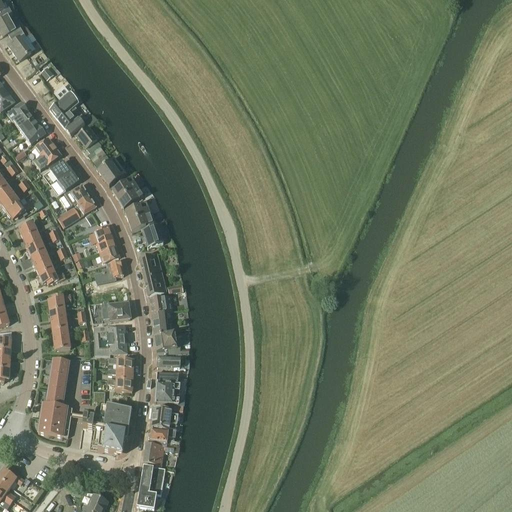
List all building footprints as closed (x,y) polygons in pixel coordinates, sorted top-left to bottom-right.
[(0,3),(0,22),(7,19),(8,19),(13,17),(9,10),(8,11),(4,12),(2,7),(0,3)] [(0,34),(3,40),(8,37),(9,39),(21,32),(19,29),(15,32),(8,19),(7,19),(0,22),(0,34)] [(31,56),(20,40),(24,38),(21,32),(9,39),(13,45),(8,48),(19,64),(31,56)] [(31,63),(22,69),(28,78),(37,72),(31,63)] [(47,83),(53,78),(47,70),(40,75),(47,83)] [(0,115),(0,116),(15,105),(0,85),(0,115)] [(63,102),(50,113),(58,122),(74,108),(75,109),(79,106),(71,95),(68,97),(67,96),(62,100),(63,102)] [(13,125),(27,115),(28,114),(22,106),(7,117),(13,125)] [(82,118),(75,109),(74,108),(58,122),(65,132),(71,139),(77,135),(78,135),(85,130),(78,121),(82,118)] [(19,132),(33,122),(27,115),(13,125),(19,132)] [(92,118),(85,124),(90,129),(96,124),(92,118)] [(39,130),(33,122),(19,132),(25,140),(39,130)] [(39,129),(39,130),(25,140),(31,148),(45,138),(39,129)] [(88,131),(76,140),(86,153),(86,152),(90,157),(96,152),(101,148),(88,131)] [(41,161),(34,166),(40,175),(47,169),(61,159),(48,142),(34,152),(41,161)] [(90,157),(87,159),(92,166),(101,159),(96,152),(90,157)] [(23,153),(14,160),(17,164),(26,157),(23,153)] [(3,167),(5,165),(10,162),(7,158),(0,163),(3,167)] [(114,161),(110,164),(97,173),(109,189),(125,177),(114,161)] [(55,170),(51,173),(58,184),(71,174),(68,171),(67,170),(68,167),(67,166),(64,165),(63,164),(55,170)] [(18,174),(15,170),(9,175),(12,179),(18,174)] [(71,174),(58,184),(66,194),(79,185),(78,183),(78,181),(77,179),(74,179),(71,174)] [(118,202),(137,191),(131,181),(112,193),(118,202)] [(30,190),(27,186),(21,191),(24,195),(30,190)] [(66,198),(65,198),(72,209),(75,208),(89,199),(85,193),(85,191),(83,188),(82,188),(66,198)] [(0,206),(13,197),(7,189),(0,193),(0,206)] [(143,200),(137,191),(118,202),(124,212),(143,200)] [(6,215),(19,205),(13,197),(0,206),(6,215)] [(76,209),(74,210),(80,220),(96,210),(95,209),(96,208),(94,205),(92,205),(89,199),(75,208),(76,209)] [(34,207),(38,213),(44,209),(39,203),(34,207)] [(19,205),(6,215),(13,223),(31,209),(28,206),(23,210),(19,205)] [(128,224),(150,217),(146,206),(125,214),(128,224)] [(74,210),(57,221),(63,231),(80,220),(74,210)] [(45,212),(38,216),(41,220),(48,217),(45,212)] [(88,231),(98,225),(93,216),(82,222),(88,231)] [(153,227),(150,217),(128,224),(132,235),(153,227)] [(145,243),(164,236),(162,230),(165,229),(164,225),(156,228),(157,229),(142,234),(145,243)] [(23,241),(37,235),(33,226),(19,232),(23,241)] [(115,251),(108,230),(94,234),(99,247),(96,248),(99,257),(115,251)] [(41,244),(37,235),(23,241),(27,251),(41,244)] [(166,242),(164,236),(145,243),(148,251),(163,246),(163,247),(169,245),(168,241),(166,242)] [(45,254),(41,244),(27,251),(31,260),(45,254)] [(59,259),(66,255),(64,251),(57,254),(59,259)] [(119,261),(115,251),(99,257),(102,267),(119,261)] [(49,263),(45,254),(31,260),(35,269),(49,263)] [(79,255),(73,258),(76,265),(82,263),(79,255)] [(157,257),(139,261),(148,299),(166,295),(157,257)] [(89,261),(83,263),(86,270),(92,268),(89,261)] [(53,272),(49,263),(35,269),(39,278),(53,272)] [(82,263),(75,266),(78,272),(85,269),(82,263)] [(116,284),(115,284),(115,281),(123,279),(121,270),(120,264),(110,267),(106,268),(107,272),(102,274),(103,278),(95,280),(97,289),(116,284)] [(56,280),(53,272),(39,278),(43,288),(47,286),(48,288),(65,281),(63,277),(56,280)] [(175,288),(167,290),(168,297),(183,295),(182,287),(175,288)] [(49,314),(65,312),(64,304),(70,303),(70,298),(52,300),(52,303),(48,304),(49,314)] [(152,318),(164,316),(166,316),(166,315),(172,315),(170,299),(150,302),(152,318)] [(128,309),(128,308),(109,311),(108,306),(89,309),(93,328),(130,322),(129,316),(130,314),(130,310),(128,309)] [(66,322),(65,312),(49,314),(50,324),(66,322)] [(154,336),(154,338),(167,336),(164,316),(152,318),(154,336)] [(0,330),(9,328),(6,318),(0,319),(0,330)] [(67,332),(66,322),(50,324),(52,334),(67,332)] [(125,330),(107,331),(94,332),(96,361),(110,361),(110,359),(127,357),(125,330)] [(69,342),(67,332),(52,334),(53,344),(69,342)] [(167,336),(154,338),(156,353),(177,351),(174,334),(172,335),(167,336)] [(0,341),(0,352),(11,353),(11,342),(0,341)] [(70,352),(69,342),(53,344),(55,354),(70,352)] [(0,363),(10,364),(11,353),(0,352),(0,363)] [(172,358),(172,360),(158,360),(157,371),(185,372),(186,357),(172,358)] [(0,374),(9,375),(10,364),(0,363),(0,374)] [(53,363),(51,378),(67,380),(69,365),(53,363)] [(133,375),(134,364),(117,363),(108,363),(108,368),(117,369),(116,373),(116,374),(133,375)] [(133,385),(133,375),(116,374),(116,373),(108,373),(108,378),(116,379),(116,384),(133,385)] [(0,385),(4,385),(4,382),(9,383),(9,375),(0,374),(0,385)] [(156,385),(157,385),(178,387),(179,377),(157,375),(156,385)] [(67,380),(51,378),(49,392),(64,395),(67,380)] [(132,395),(133,385),(116,384),(107,383),(107,389),(116,389),(115,395),(132,395)] [(179,396),(179,393),(180,387),(178,387),(157,385),(156,394),(179,396)] [(49,392),(46,407),(62,410),(64,395),(49,392)] [(178,407),(179,396),(156,394),(155,405),(156,405),(178,407)] [(105,395),(94,395),(93,406),(104,406),(105,395)] [(62,410),(46,407),(43,407),(38,436),(68,440),(72,412),(62,410)] [(175,407),(175,408),(164,407),(163,410),(155,408),(155,411),(154,410),(151,430),(176,433),(176,427),(178,414),(182,415),(183,409),(183,408),(175,407)] [(84,417),(82,432),(93,434),(90,452),(122,457),(124,443),(127,443),(132,414),(96,408),(94,419),(84,417)] [(174,440),(176,433),(151,430),(149,444),(149,447),(166,449),(166,447),(166,446),(167,446),(168,439),(174,440)] [(174,448),(166,447),(166,449),(149,447),(146,446),(143,466),(147,466),(147,470),(161,472),(163,459),(164,453),(173,454),(174,448)] [(161,499),(162,493),(165,473),(161,472),(147,470),(143,469),(137,510),(150,511),(154,511),(156,498),(161,499)] [(3,472),(0,476),(0,482),(11,490),(15,484),(21,488),(24,483),(14,476),(13,479),(3,472)] [(15,500),(8,494),(11,490),(0,482),(0,494),(13,503),(15,500)] [(0,494),(0,505),(2,503),(10,508),(13,503),(0,494)] [(105,511),(108,506),(93,499),(85,496),(78,511),(105,511)]
